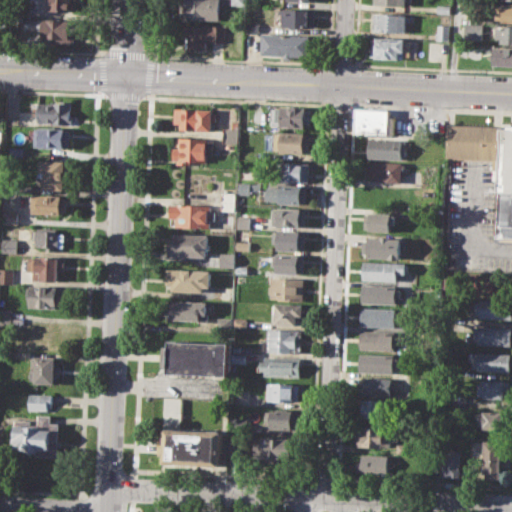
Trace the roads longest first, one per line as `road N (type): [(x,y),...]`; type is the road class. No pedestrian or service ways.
road 1 (tertiary): [(0,69),(511,91)]
road 2 (tertiary): [(124,75),(111,511)]
road 3 (residential): [(324,499),(342,84)]
road 4 (residential): [(511,508),(134,487),(112,509)]
